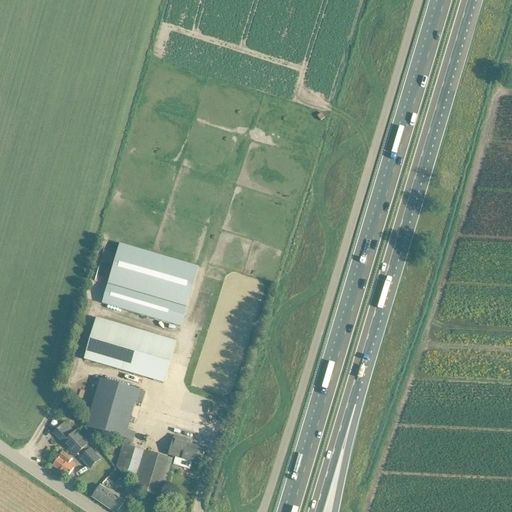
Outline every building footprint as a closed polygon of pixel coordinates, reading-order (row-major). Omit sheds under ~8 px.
[(109,230),(106,241),(112,242),(115,232),(109,230)] [(120,245),(103,304),(171,325),(175,312),(185,315),(199,268),(120,245)] [(98,319),(86,361),(163,384),(175,343),(98,319)] [(145,393),(109,382),(99,379),(87,420),(86,428),(125,439),(116,468),(126,478),(136,482),(134,490),(161,498),(172,460),(145,451),(131,447),(135,433),(127,431),(135,403),(142,404),(145,393)] [(58,412),(63,418),(70,412),(64,406),(58,412)] [(76,431),(74,433),(64,423),(54,433),(77,457),(78,456),(78,457),(88,447),(87,446),(89,445),(76,431)] [(187,444),(188,440),(174,436),(168,456),(201,465),(205,450),(187,444)] [(88,447),(78,457),(90,469),(100,459),(88,447)] [(71,461),(73,459),(63,452),(53,467),(68,477),(76,465),(71,461)] [(116,469),(107,479),(112,483),(114,482),(115,483),(120,477),(119,476),(120,475),(116,469)] [(117,511),(123,503),(100,487),(92,497),(113,511),(117,511)] [(133,510),(137,497),(132,489),(123,503),(124,503),(133,510)]
